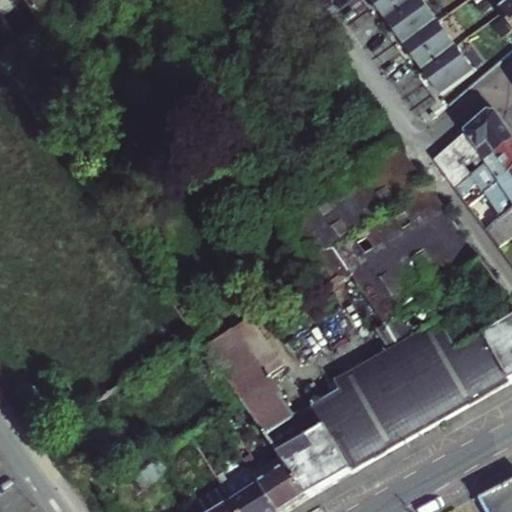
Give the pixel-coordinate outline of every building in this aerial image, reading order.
[(74,0),(24,0),(42,26),(74,0)] [(371,0),(387,22),(417,0),(371,0)] [(406,47),(439,22),(422,0),(417,0),(387,22),(406,47)] [(500,12),(511,26),(511,0),(508,0),(511,3),(500,12)] [(0,14),(0,36),(1,36),(10,29),(0,14)] [(424,72),(457,47),(439,22),(406,47),(424,72)] [(1,36),(12,51),(21,44),(10,29),(1,36)] [(442,97),(475,72),(457,47),(424,72),(442,97)] [(458,137),(461,141),(435,159),(456,188),(511,146),(511,132),(498,112),(487,113),(458,137)] [(371,146),(377,154),(397,140),(391,132),(371,146)] [(462,275),(483,260),(397,140),(377,154),(306,203),(288,216),(285,218),(305,279),(313,303),(352,277),(386,327),(398,345),(389,350),(336,380),(344,395),(296,422),(283,403),(289,400),(277,382),(290,373),(255,323),(209,354),(209,355),(240,400),(280,456),(309,496),(382,455),(511,381),(484,335),(461,347),(445,320),(437,325),(422,303),(462,275)] [(511,173),(511,146),(456,188),(462,196),(479,184),(486,193),(493,188),(511,173)] [(511,173),(493,188),(500,198),(483,210),(493,226),(511,211),(511,173)] [(301,196),(282,209),(288,216),(306,203),(301,196)] [(511,310),(511,298),(483,260),(462,275),(496,322),(511,310)] [(511,381),(511,316),(484,335),(511,381)] [(398,345),(386,327),(378,332),(389,350),(398,345)] [(140,446),(120,460),(130,475),(132,474),(150,461),(140,446)] [(250,468),(280,511),(284,511),(309,496),(280,456),(260,469),(250,453),(243,458),(250,468)] [(132,474),(141,489),(170,469),(161,454),(150,461),(132,474)] [(232,500),(239,511),(280,511),(250,468),(228,482),(223,473),(217,477),(232,500)] [(484,511),(511,511),(511,476),(476,497),(484,511)] [(180,485),(193,505),(197,511),(239,511),(232,500),(214,511),(202,511),(197,504),(201,501),(188,480),(180,485)]
